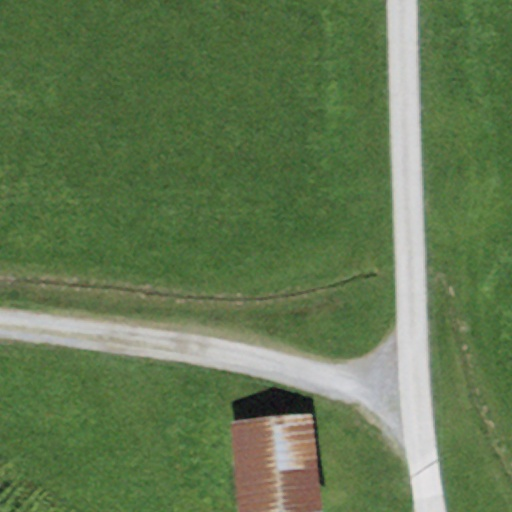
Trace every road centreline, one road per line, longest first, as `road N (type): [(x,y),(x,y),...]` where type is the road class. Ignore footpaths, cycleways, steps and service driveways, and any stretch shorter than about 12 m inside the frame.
road 1 (track): [(0,323),(415,392)]
road 2 (track): [(409,0),(415,392)]
road 3 (track): [(415,392),(432,511)]
